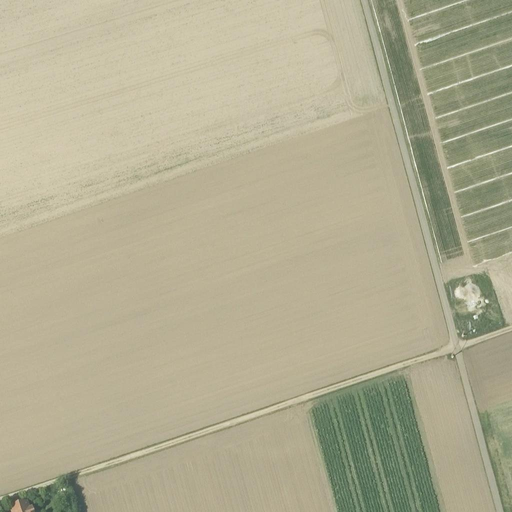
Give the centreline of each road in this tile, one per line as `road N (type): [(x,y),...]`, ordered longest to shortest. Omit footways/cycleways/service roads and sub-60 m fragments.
road 1 (track): [(511,328),(0,500)]
road 2 (track): [(499,511),(363,0)]
